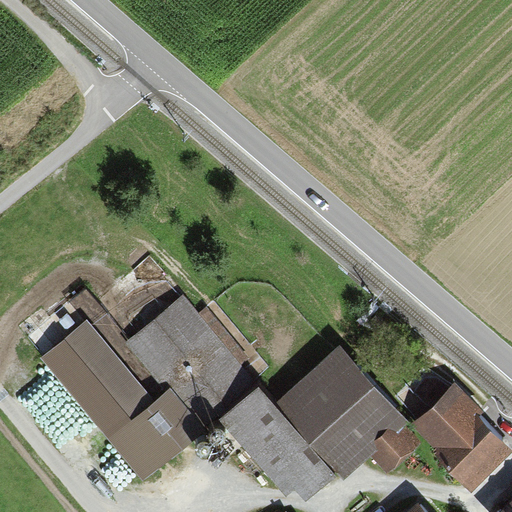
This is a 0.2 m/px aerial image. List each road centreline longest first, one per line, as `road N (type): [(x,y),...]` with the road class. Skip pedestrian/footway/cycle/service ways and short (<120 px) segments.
road 1 (tertiary): [(87,0),(511,367)]
road 2 (track): [(5,0),(113,107)]
